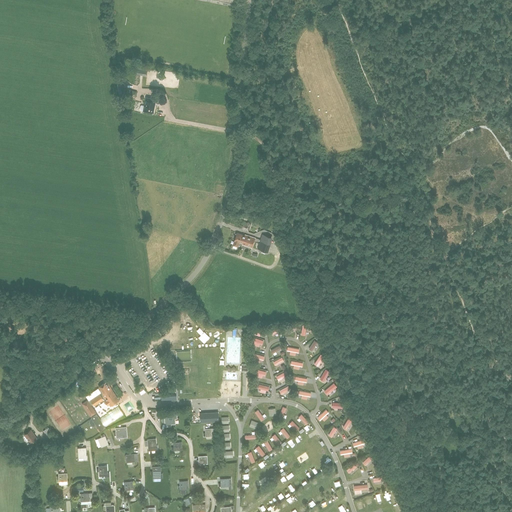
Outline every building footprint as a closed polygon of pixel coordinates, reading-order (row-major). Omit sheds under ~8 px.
[(135,98),(137,92),(131,91),(126,89),(125,95),(130,96),(135,98)] [(146,98),(144,106),(141,106),(140,106),(139,110),(140,111),(152,113),(155,100),(146,98)] [(247,223),(242,222),(240,228),(245,230),(248,232),(251,223),(248,222),(247,223)] [(246,241),(247,236),(245,235),(245,236),(237,233),(234,241),(235,241),(233,245),(237,247),(238,245),(241,246),(242,244),(243,240),(246,241)] [(268,244),(271,237),(262,234),(260,241),(268,244)] [(255,238),(247,236),(246,241),(243,240),(242,244),(252,247),(255,238)] [(266,251),(268,244),(260,241),(257,249),(266,251)] [(256,337),(262,338),(263,335),(265,336),(266,330),(256,327),(254,333),(257,334),(256,337)] [(289,335),(298,331),(296,327),(287,331),(289,335)] [(273,333),(275,338),(284,333),(281,328),(273,333)] [(260,349),(261,345),(264,346),(265,340),(255,339),(254,348),(260,349)] [(311,351),(315,355),(322,347),(318,343),(311,351)] [(274,355),(284,351),(282,347),(273,351),(274,355)] [(278,368),(287,363),(284,358),(275,363),(278,368)] [(322,359),(317,367),(322,370),(327,362),(322,359)] [(255,376),(264,380),(267,373),(258,370),(255,376)] [(327,385),(333,375),(328,372),(322,382),(327,385)] [(111,389),(106,382),(99,387),(103,393),(100,394),(88,401),(88,400),(82,403),(90,417),(91,416),(91,417),(92,418),(91,419),(90,420),(90,422),(90,423),(91,425),(92,425),(94,425),(95,425),(96,425),(100,431),(106,428),(105,427),(121,417),(115,409),(100,419),(96,414),(96,413),(91,405),(93,403),(94,406),(106,398),(107,400),(105,401),(108,406),(109,404),(111,406),(119,401),(112,388),(111,389)] [(259,393),(267,394),(268,391),(270,391),(271,387),(261,385),(259,393)] [(336,386),(327,394),(331,398),(340,390),(336,386)] [(132,402),(124,406),(128,414),(136,410),(132,402)] [(63,432),(73,426),(61,406),(51,412),(63,432)] [(256,411),(263,421),(266,419),(259,409),(256,411)] [(218,412),(200,413),(201,422),(219,421),(218,412)] [(165,425),(173,424),(173,416),(164,417),(165,425)] [(345,429),(349,432),(357,424),(353,420),(345,429)] [(294,421),(291,423),(298,431),(301,428),(294,421)] [(116,428),(116,438),(128,437),(127,427),(122,427),(122,429),(119,429),(118,428),(116,428)] [(205,436),(214,436),(213,428),(205,429),(205,436)] [(289,439),(292,436),(284,428),(281,430),(289,439)] [(336,428),(330,435),(334,439),(340,432),(336,428)] [(24,434),(30,443),(37,438),(31,430),(24,434)] [(98,439),(101,447),(108,444),(105,436),(98,439)] [(148,439),(148,447),(148,451),(158,450),(157,446),(156,446),(156,439),(148,439)] [(270,451),(273,449),(268,439),(265,441),(270,451)] [(174,451),(182,450),(182,442),(173,443),(174,451)] [(260,445),(257,447),(263,456),(266,454),(260,445)] [(87,455),(86,455),(86,448),(78,448),(78,456),(78,459),(83,458),(83,459),(87,459),(87,455)] [(327,451),(315,456),(320,467),(332,462),(327,451)] [(137,454),(134,454),(126,455),(126,463),(138,462),(137,454)] [(199,464),(207,464),(207,456),(199,456),(199,464)] [(365,464),(368,468),(375,461),(372,458),(365,464)] [(108,473),(107,465),(99,466),(100,474),(108,473)] [(356,465),(348,471),(352,475),(360,469),(356,465)] [(152,467),(153,475),(153,479),(163,478),(163,474),(161,474),(161,467),(152,467)] [(60,482),(68,481),(67,473),(59,474),(60,482)] [(283,482),(288,478),(284,473),(279,476),(283,482)] [(302,485),(307,482),(304,476),(299,478),(302,485)] [(231,479),(229,479),(220,479),(221,487),(229,487),(229,490),(231,490),(231,479)] [(180,489),(188,489),(188,481),(180,482),(180,489)] [(125,490),(133,489),(132,482),(124,482),(125,490)] [(254,495),(258,501),(263,497),(259,491),(254,495)] [(92,493),(89,493),(81,494),(81,501),(93,500),(92,493)] [(250,507),(255,503),(251,497),(246,501),(250,507)] [(361,511),(368,508),(366,503),(359,507),(361,511)]
